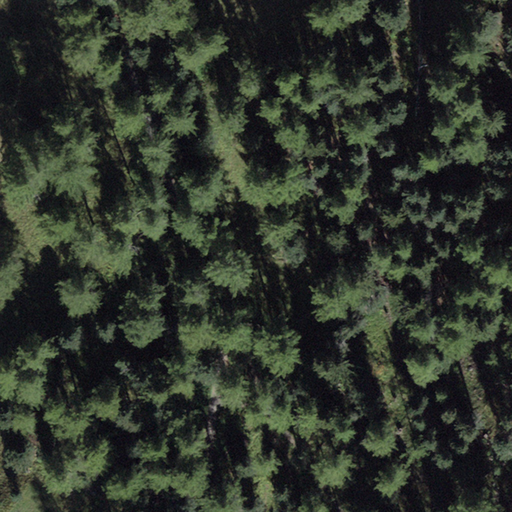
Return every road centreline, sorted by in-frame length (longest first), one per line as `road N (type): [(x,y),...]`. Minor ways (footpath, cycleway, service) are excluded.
road 1 (track): [(231,310),(218,244),(181,205),(130,69),(122,0)]
road 2 (track): [(206,511),(231,310)]
